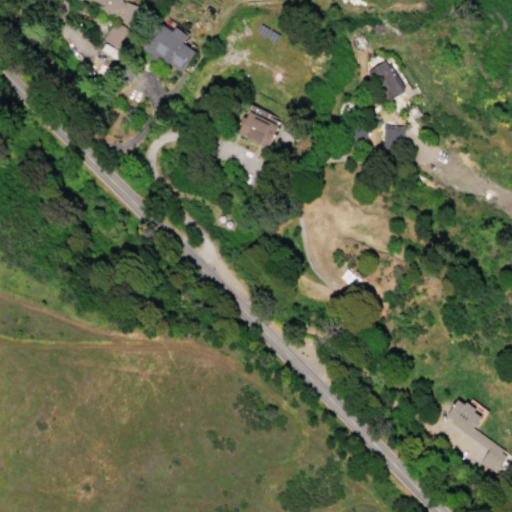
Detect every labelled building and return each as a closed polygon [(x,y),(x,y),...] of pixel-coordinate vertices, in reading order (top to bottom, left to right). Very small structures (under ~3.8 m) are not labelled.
[(130,24),(136,7),(119,1),(119,0),(82,0),(81,3),(118,15),(117,19),(130,24)] [(193,50),(181,43),(187,34),(173,26),(171,29),(161,23),(149,43),(158,48),(154,55),(180,71),(193,50)] [(374,65),(387,99),(401,94),(389,59),(374,65)] [(267,147),(277,123),(245,110),(235,134),(267,147)] [(401,127),(381,126),(380,149),(400,150),(401,127)] [(472,429),(481,415),(457,398),(443,418),(471,438),(467,445),(481,455),(477,462),(491,473),(505,453),(472,429)]
